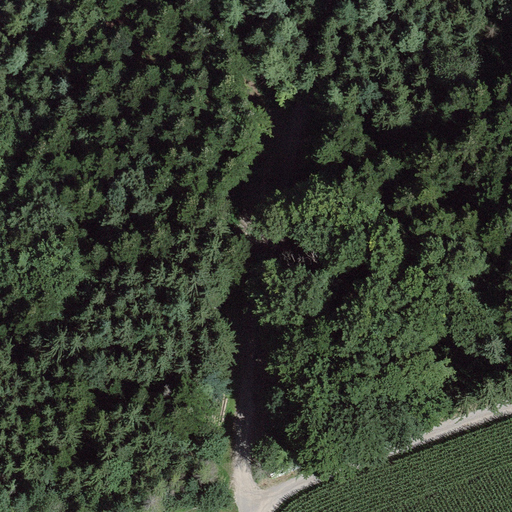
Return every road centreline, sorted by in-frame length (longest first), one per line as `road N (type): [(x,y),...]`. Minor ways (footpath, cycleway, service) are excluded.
road 1 (track): [(334,0),(281,180),(243,423),(246,503)]
road 2 (track): [(243,423),(0,271)]
road 3 (track): [(511,407),(246,503)]
road 4 (track): [(281,180),(210,0)]
